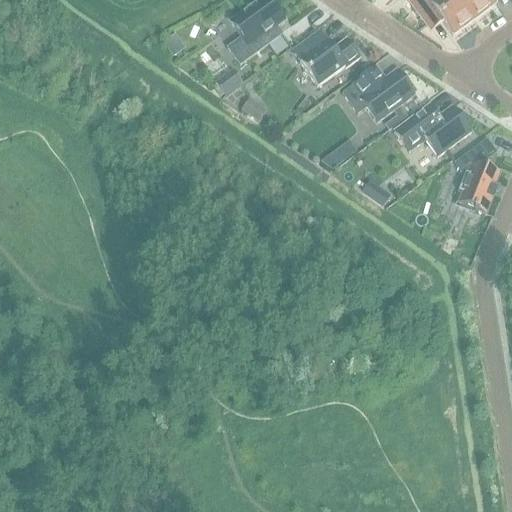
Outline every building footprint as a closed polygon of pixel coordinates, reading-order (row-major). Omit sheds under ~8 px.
[(242,38),(226,49),(240,67),(281,37),(275,29),(284,22),(268,0),(260,0),(230,23),(242,38)] [(457,0),(405,0),(426,27),(438,18),(452,38),(474,22),(457,0)] [(457,0),(474,22),(495,6),(490,0),(457,0)] [(318,34),(292,53),(300,64),(299,64),(317,88),(344,69),(345,70),(359,60),(346,41),(332,51),(327,43),(326,44),(318,34)] [(375,70),(341,95),(357,116),(366,110),(376,124),(413,97),(409,92),(412,89),(403,76),(399,79),(395,73),(384,82),(375,70)] [(224,97),(242,84),(232,71),(214,84),(224,97)] [(250,102),(243,112),(248,115),(254,105),(250,102)] [(429,107),(393,133),(403,146),(418,135),(437,159),(470,134),(451,109),(438,119),(429,107)] [(457,168),(464,178),(457,194),(462,197),(457,207),(483,218),(489,203),(491,204),(495,195),(492,193),(499,178),(487,173),(488,172),(483,166),(496,157),(487,145),(457,168)] [(335,152),(325,159),(333,170),(343,162),(335,152)] [(369,183),(362,193),(382,206),(388,196),(369,183)]
